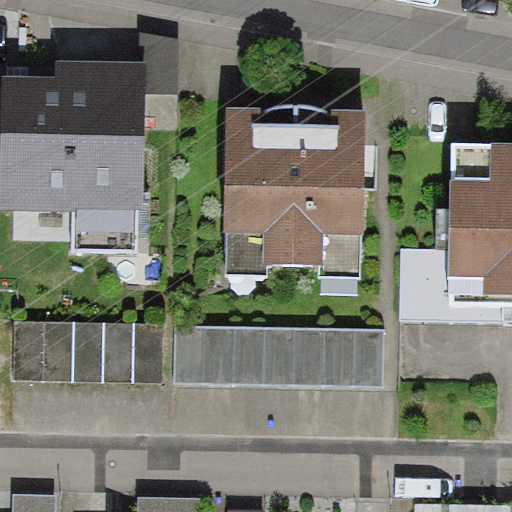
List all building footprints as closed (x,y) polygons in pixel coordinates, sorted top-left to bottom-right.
[(141,63),(0,63),(0,203),(141,203),(141,63)] [(377,117),(213,117),(213,261),(378,260),(377,117)] [(511,174),(433,175),(433,315),(511,314),(511,174)] [(15,327),(15,383),(384,387),(385,331),(15,327)] [(0,501),(0,511),(15,511),(16,502),(0,501)]
